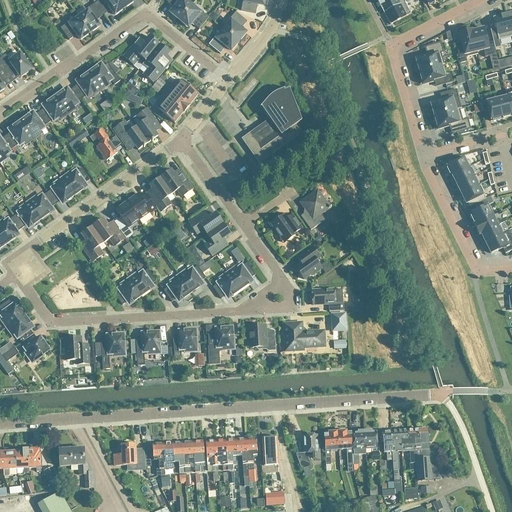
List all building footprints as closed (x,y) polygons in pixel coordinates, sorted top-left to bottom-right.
[(124,8),(117,0),(99,0),(95,4),(103,16),(111,10),(114,15),(124,8)] [(117,0),(124,8),(133,2),(132,0),(117,0)] [(179,20),(191,5),(184,0),(168,0),(167,2),(174,8),(170,13),(179,20)] [(264,0),(244,0),(245,1),(243,1),(241,11),(255,14),(257,4),(263,5),(264,0)] [(383,12),(404,2),(405,1),(403,0),(378,0),(377,1),(383,13),(383,12)] [(410,14),(404,2),(383,12),(390,24),(410,14)] [(488,11),(501,8),(499,2),(487,5),(488,11)] [(103,16),(95,4),(86,10),(87,11),(78,17),(90,33),(99,26),(95,21),(103,16)] [(191,5),(179,20),(188,27),(192,23),(199,29),(209,18),(201,11),(200,12),(191,5)] [(223,30),(238,42),(245,33),(241,29),(247,22),(235,12),(229,20),(230,21),(223,30)] [(499,40),(511,37),(505,14),(492,17),(497,38),(492,39),(494,48),(500,46),(499,40)] [(90,33),(78,17),(70,24),(69,22),(60,28),(69,40),(77,35),(80,40),(90,33)] [(471,30),(477,54),(476,52),(483,50),(485,57),(496,54),(493,42),(487,43),(483,28),(471,31),(471,30)] [(238,42),(223,30),(217,38),(215,37),(209,45),(220,54),(226,47),(231,51),(238,42)] [(477,54),(471,30),(458,33),(463,50),(457,51),(460,63),(466,61),(465,57),(477,54)] [(141,36),(134,45),(124,57),(133,65),(137,61),(142,65),(159,45),(149,37),(146,40),(141,36)] [(418,68),(419,71),(444,64),(443,64),(440,53),(443,52),(440,43),(427,46),(430,55),(416,59),(416,61),(415,61),(417,68),(418,68)] [(169,53),(159,45),(142,65),(147,70),(143,75),(153,83),(172,60),(166,56),(169,53)] [(2,52),(0,53),(0,66),(8,78),(17,72),(20,77),(31,69),(30,68),(32,67),(27,60),(28,59),(25,61),(20,54),(19,55),(14,49),(6,55),(5,55),(4,56),(2,52)] [(101,64),(98,66),(89,73),(101,90),(109,84),(108,83),(111,80),(114,85),(120,81),(108,63),(103,67),(101,64)] [(444,64),(419,71),(423,83),(436,79),(438,86),(451,82),(449,75),(443,77),(440,66),(444,64)] [(8,78),(0,66),(0,91),(4,88),(1,84),(8,78)] [(198,67),(196,74),(203,76),(205,69),(198,67)] [(77,81),(78,83),(79,84),(74,88),(82,99),(87,96),(88,97),(92,94),(93,95),(101,90),(89,73),(77,81)] [(168,94),(186,109),(190,105),(189,105),(198,95),(187,86),(188,85),(187,84),(186,85),(181,81),(174,90),(172,89),(168,94)] [(67,88),(55,97),(67,114),(75,108),(74,107),(78,104),(77,103),(82,99),(74,88),(69,91),(67,88)] [(269,119),(250,133),(241,139),(259,164),(302,133),(301,133),(295,125),(302,121),(289,89),(285,91),(284,89),(279,91),(274,93),(271,96),(267,99),(261,107),(269,119)] [(444,100),(431,104),(434,116),(459,109),(461,108),(458,97),(456,90),(443,93),(444,100)] [(186,109),(168,94),(164,99),(165,100),(158,109),(163,114),(162,115),(163,115),(164,114),(174,123),(183,113),(186,109)] [(43,105),(44,107),(45,108),(40,112),(48,123),(53,120),(54,121),(58,118),(59,119),(67,114),(55,97),(43,105)] [(496,99),(501,118),(511,116),(511,114),(506,97),(496,99)] [(490,121),(501,118),(496,99),(485,102),(490,121)] [(161,129),(157,124),(147,109),(131,120),(148,143),(151,141),(152,142),(153,141),(153,140),(158,136),(155,133),(161,129)] [(459,109),(434,116),(435,119),(434,119),(436,127),(437,126),(438,128),(451,124),(454,133),(470,129),(467,119),(462,120),(459,109)] [(33,112),(30,114),(21,121),(33,138),(41,133),(40,131),(44,128),(43,127),(48,123),(40,112),(35,115),(33,112)] [(124,122),(113,130),(123,143),(129,151),(135,147),(138,150),(143,147),(144,148),(145,147),(144,146),(148,143),(136,127),(131,120),(126,124),(124,122)] [(11,133),(6,136),(14,148),(19,144),(20,145),(24,142),(25,144),(33,138),(21,121),(9,130),(11,133)] [(109,139),(101,129),(90,138),(96,147),(106,161),(117,153),(107,140),(109,139)] [(0,138),(0,161),(7,157),(6,155),(10,152),(9,151),(14,148),(6,136),(1,140),(0,138)] [(109,143),(114,148),(121,143),(115,136),(111,139),(113,140),(109,143)] [(445,166),(450,176),(469,167),(469,166),(468,167),(463,157),(445,166)] [(468,167),(452,175),(456,184),(474,176),(480,173),(478,170),(475,171),(472,165),(468,167)] [(70,173),(62,178),(75,195),(87,187),(85,184),(90,180),(81,169),(76,172),(76,171),(71,175),(70,173)] [(171,171),(160,178),(172,194),(177,190),(182,197),(193,189),(179,170),(173,174),(171,171)] [(456,184),(461,194),(478,185),(474,176),(456,184)] [(52,190),(47,193),(56,204),(61,201),(63,204),(75,195),(62,178),(55,184),(56,186),(52,189),(52,190)] [(150,186),(152,189),(146,194),(156,209),(160,213),(171,205),(166,198),(172,194),(160,178),(150,186)] [(478,185),(461,194),(466,204),(483,195),(478,185)] [(301,216),(311,230),(325,220),(320,214),(323,211),(324,213),(329,209),(331,209),(331,207),(330,207),(326,202),(325,202),(318,191),(301,203),(307,212),(301,216)] [(56,204),(47,193),(42,197),(42,196),(37,199),(36,197),(28,203),(41,220),(53,211),(51,208),(56,204)] [(146,194),(140,198),(138,194),(126,203),(139,220),(150,212),(150,213),(156,209),(146,194)] [(473,224),(474,224),(492,215),(487,206),(492,203),(489,196),(473,205),(476,210),(469,214),(474,224),(473,224)] [(293,199),(288,202),(295,211),(299,208),(293,199)] [(18,214),(13,217),(22,229),(27,225),(29,228),(41,220),(28,203),(21,208),(22,210),(18,213),(18,214)] [(139,220),(126,203),(116,210),(122,219),(115,224),(126,238),(126,239),(133,234),(129,227),(139,220)] [(207,235),(223,224),(215,213),(208,218),(204,212),(189,224),(197,235),(203,230),(207,235)] [(292,215),(286,220),(283,215),(277,220),(276,218),(268,224),(272,229),(273,228),(284,243),(297,234),(296,233),(302,229),(292,215)] [(494,221),(492,215),(474,224),(478,234),(480,233),(498,224),(501,223),(499,219),(494,221)] [(22,229),(13,217),(8,221),(8,220),(3,223),(2,221),(0,222),(0,234),(7,244),(19,235),(17,232),(22,229)] [(113,221),(107,225),(103,219),(92,227),(104,243),(109,239),(115,246),(126,238),(115,224),(113,221)] [(223,224),(207,235),(211,240),(204,245),(212,256),(227,245),(223,240),(230,235),(223,224)] [(498,224),(480,233),(485,243),(503,234),(498,224)] [(81,234),(86,241),(80,245),(93,262),(103,255),(98,247),(104,243),(92,227),(81,234)] [(511,249),(511,237),(509,231),(485,243),(491,253),(502,248),(505,253),(511,249)] [(245,241),(250,251),(254,249),(249,239),(245,241)] [(154,245),(140,253),(144,262),(158,254),(154,245)] [(297,258),(301,263),(296,267),(300,273),(300,274),(304,280),(311,274),(312,276),(322,269),(316,260),(320,257),(312,247),(297,258)] [(464,262),(453,265),(455,272),(466,268),(464,262)] [(236,267),(228,273),(240,290),(249,284),(252,282),(250,279),(255,275),(247,263),(242,267),(241,266),(237,269),(236,267)] [(186,271),(179,276),(191,293),(203,285),(201,282),(206,278),(198,267),(193,270),(192,269),(188,272),(186,271)] [(153,288),(152,286),(151,285),(156,281),(148,269),(143,273),(142,272),(138,275),(137,274),(129,279),(141,296),(153,288)] [(240,290),(228,273),(220,278),(222,280),(217,283),(218,284),(213,287),(221,299),(226,296),(228,299),(240,290)] [(168,287),(164,291),(172,302),(177,299),(179,302),(191,293),(179,276),(171,282),(172,283),(168,286),(168,287)] [(123,286),(118,289),(113,282),(108,286),(122,305),(127,302),(129,305),(141,296),(129,279),(121,285),(123,286)] [(334,289),(312,291),(313,305),(328,304),(329,312),(344,311),(343,303),(342,303),(342,289),(334,290),(334,289)] [(15,303),(13,305),(12,305),(9,300),(0,306),(0,312),(1,314),(0,314),(3,319),(1,320),(7,328),(24,315),(15,303)] [(346,331),(345,314),(332,315),(333,332),(346,331)] [(33,327),(24,315),(7,328),(12,335),(14,334),(17,338),(18,338),(22,343),(33,334),(30,329),(33,327)] [(253,327),(246,327),(247,341),(249,341),(250,348),(256,348),(258,350),(266,349),(268,351),(276,351),(275,334),(268,334),(267,334),(265,333),(265,328),(265,326),(260,326),(259,325),(257,324),(254,325),(253,327)] [(285,334),(283,334),(283,342),(285,342),(286,351),(303,350),(302,348),(324,346),(323,332),(306,333),(301,329),(301,324),(284,325),(285,334)] [(216,329),(216,331),(216,332),(208,333),(210,364),(219,364),(218,348),(222,347),(223,349),(234,349),(232,328),(216,329)] [(179,331),(179,334),(179,335),(173,335),(174,358),(181,357),(181,350),(186,350),(186,352),(197,351),(195,330),(179,331)] [(142,333),(142,336),(142,337),(136,337),(137,366),(145,366),(144,352),(148,352),(149,354),(160,353),(158,332),(142,333)] [(107,335),(107,338),(107,339),(101,339),(103,370),(110,369),(109,354),(113,354),(114,356),(125,355),(123,335),(107,335)] [(40,337),(38,338),(24,348),(27,353),(26,354),(32,363),(49,350),(42,340),(40,337)] [(76,360),(76,365),(89,364),(88,345),(81,345),(81,337),(64,338),(66,361),(76,360)] [(332,347),(344,347),(344,337),(332,338),(332,347)] [(233,348),(235,355),(242,354),(240,346),(233,348)] [(3,356),(7,362),(19,354),(14,348),(3,356)] [(418,430),(419,441),(414,441),(416,470),(416,481),(419,481),(439,480),(438,465),(430,466),(429,458),(428,450),(429,450),(427,429),(418,430)] [(407,430),(391,431),(392,442),(394,442),(395,452),(392,453),(392,461),(394,486),(394,488),(394,494),(402,494),(400,477),(398,477),(398,470),(397,452),(402,452),(401,442),(405,442),(405,439),(407,439),(409,438),(408,434),(407,430)] [(409,438),(407,439),(405,439),(405,442),(401,442),(402,452),(409,451),(409,460),(410,460),(410,463),(408,463),(409,471),(416,470),(414,441),(419,441),(418,430),(407,430),(408,434),(409,438)] [(352,433),(354,455),(352,455),(353,464),(353,465),(358,465),(358,455),(359,455),(365,454),(365,449),(364,431),(358,432),(358,433),(352,433)] [(378,448),(377,448),(376,432),(371,432),(370,431),(364,431),(365,449),(371,449),(371,452),(372,452),(372,461),(378,461),(378,452),(378,448)] [(383,436),(380,438),(380,443),(383,443),(384,453),(387,453),(387,461),(392,461),(392,453),(395,452),(394,442),(392,442),(391,431),(383,432),(383,436)] [(324,435),(323,435),(324,451),(325,465),(330,465),(329,451),(337,450),(339,450),(337,432),(336,433),(330,433),(331,435),(324,435)] [(338,432),(337,432),(339,450),(340,450),(346,450),(347,465),(351,464),(353,464),(352,455),(351,450),(351,449),(352,449),(351,436),(351,433),(346,434),(346,432),(338,432)] [(320,461),(320,457),(319,445),(317,446),(316,435),(311,436),(308,434),(306,436),(303,436),(304,454),(296,454),(302,470),(311,466),(306,454),(312,453),(312,459),(314,459),(320,461)] [(230,440),(225,441),(227,466),(227,471),(232,470),(232,465),(237,465),(236,457),(235,440),(233,438),(231,438),(230,440)] [(262,438),(264,466),(261,466),(261,474),(278,473),(276,438),(262,438)] [(247,470),(245,439),(235,440),(236,457),(241,456),(244,486),(248,486),(248,483),(247,472),(247,470)] [(255,439),(245,439),(247,470),(253,470),(253,464),(252,464),(251,456),(256,456),(255,439)] [(215,441),(205,442),(206,459),(207,467),(211,467),(212,471),(217,471),(217,466),(217,458),(215,441)] [(227,466),(225,441),(215,441),(217,458),(217,466),(221,466),(222,471),(227,471),(227,466)] [(192,442),(182,443),(185,473),(189,473),(189,467),(194,466),(193,459),(192,442)] [(202,442),(192,442),(193,459),(194,466),(194,473),(199,472),(198,466),(204,466),(203,458),(202,442)] [(172,443),(162,444),(164,469),(164,470),(174,469),(174,463),(172,443)] [(182,443),(172,443),(174,463),(179,463),(179,468),(178,468),(178,474),(184,474),(184,473),(182,443)] [(158,461),(159,469),(156,469),(157,476),(164,475),(164,469),(162,444),(152,444),(153,461),(158,461)] [(144,450),(136,450),(136,445),(121,446),(122,456),(113,456),(114,466),(137,465),(137,470),(145,470),(145,469),(144,451),(144,450)] [(94,488),(94,483),(93,472),(88,472),(87,465),(84,465),(83,448),(58,450),(60,467),(78,466),(79,475),(85,475),(85,488),(94,488)] [(28,451),(28,452),(29,468),(36,468),(37,472),(41,472),(41,468),(40,453),(39,453),(39,450),(28,451)] [(4,470),(3,470),(3,476),(9,476),(9,470),(16,469),(15,452),(3,453),(4,470)] [(28,452),(15,452),(16,469),(23,469),(23,472),(28,472),(28,469),(29,468),(28,452)] [(51,467),(43,471),(48,482),(57,478),(51,467)] [(253,470),(247,470),(248,483),(256,482),(255,469),(253,470)] [(404,500),(406,500),(418,499),(417,488),(403,489),(404,500)] [(40,511),(70,511),(59,492),(36,504),(40,511)] [(265,493),(266,505),(284,504),(283,492),(265,493)] [(30,496),(14,500),(15,506),(31,503),(30,496)] [(377,511),(371,496),(360,499),(364,511),(377,511)] [(183,511),(183,497),(175,498),(175,511),(183,511)] [(219,497),(220,508),(230,507),(229,497),(219,497)] [(439,500),(432,503),(435,511),(442,508),(439,500)]
